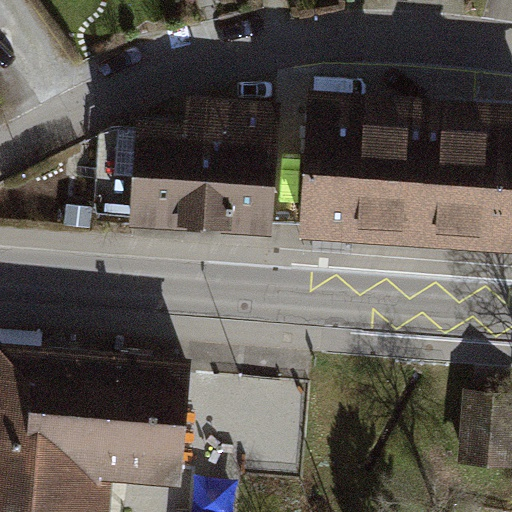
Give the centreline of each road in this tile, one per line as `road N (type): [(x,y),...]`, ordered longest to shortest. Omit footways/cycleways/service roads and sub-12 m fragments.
road 1 (residential): [(511,51),(375,38),(276,46),(132,84),(0,152)]
road 2 (tertiary): [(511,313),(0,277)]
